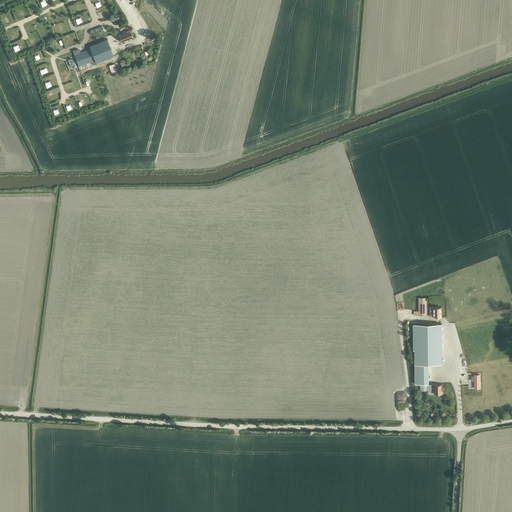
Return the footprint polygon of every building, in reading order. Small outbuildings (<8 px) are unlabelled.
[(122,42),(133,37),(130,30),(126,31),(127,33),(119,36),(122,42)] [(91,49),(80,53),(78,49),(73,51),(79,67),(95,61),(96,63),(114,57),(107,39),(90,46),(91,49)] [(418,297),(418,310),(418,314),(427,314),(426,297),(418,297)] [(430,316),(433,316),(441,316),(441,307),(430,307),(430,316)] [(429,323),(414,324),(415,383),(429,383),(428,364),(442,364),(442,323),(429,323)] [(434,384),(420,384),(420,390),(428,390),(428,391),(431,391),(434,391),(434,393),(442,393),(442,384),(434,384)]
